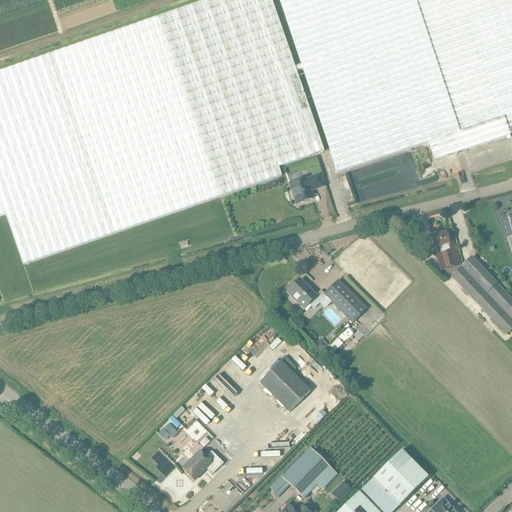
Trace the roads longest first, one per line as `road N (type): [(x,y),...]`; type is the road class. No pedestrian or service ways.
road 1 (unclassified): [(0,321),(511,183)]
road 2 (unclassified): [(161,511),(0,387)]
